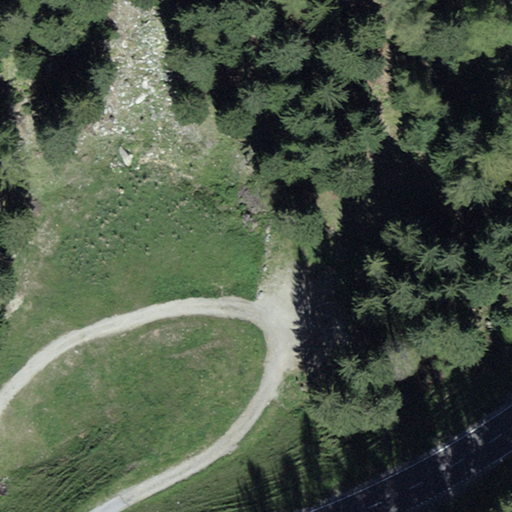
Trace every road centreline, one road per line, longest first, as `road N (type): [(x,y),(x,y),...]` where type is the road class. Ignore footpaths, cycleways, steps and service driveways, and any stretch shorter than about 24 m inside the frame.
road 1 (track): [(89,511),(166,481),(237,436),(260,394),(263,353),(245,314),(193,294),(158,304),(85,349),(0,418)]
road 2 (primary): [(361,511),(511,421)]
